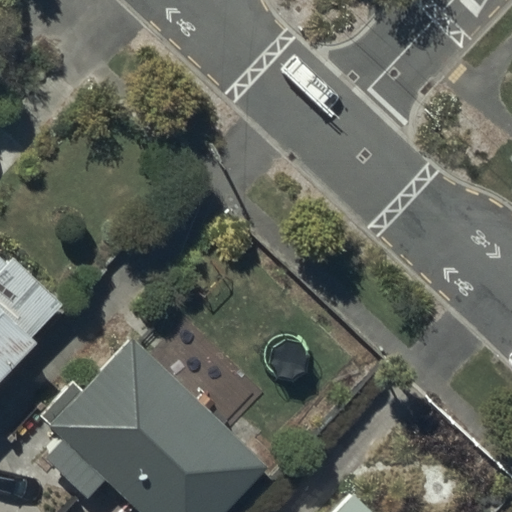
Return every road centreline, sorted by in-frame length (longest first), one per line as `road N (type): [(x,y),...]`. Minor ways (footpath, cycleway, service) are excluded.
road 1 (residential): [(333,127),(511,298)]
road 2 (residential): [(200,0),(333,127)]
road 3 (residential): [(333,127),(450,0)]
